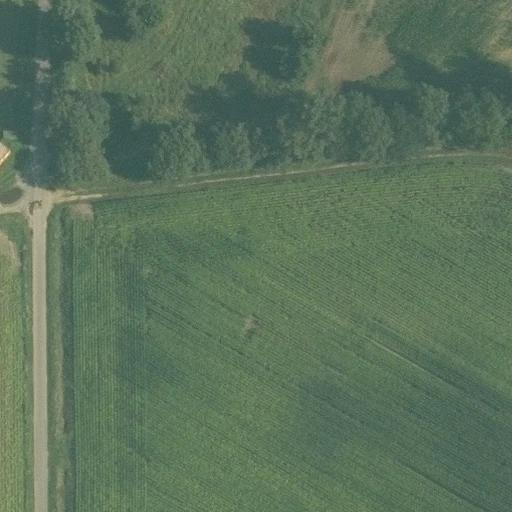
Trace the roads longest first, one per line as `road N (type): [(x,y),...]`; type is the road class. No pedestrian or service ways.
road 1 (unclassified): [(49,0),(45,511)]
road 2 (track): [(43,198),(415,153),(473,152),(511,162)]
